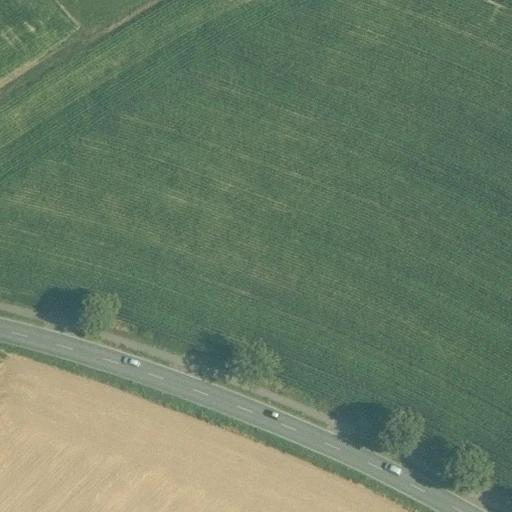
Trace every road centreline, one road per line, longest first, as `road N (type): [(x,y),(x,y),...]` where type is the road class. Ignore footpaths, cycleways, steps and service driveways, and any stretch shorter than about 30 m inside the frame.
road 1 (secondary): [(457,511),(361,459),(243,410),(0,332)]
road 2 (track): [(0,96),(155,0)]
